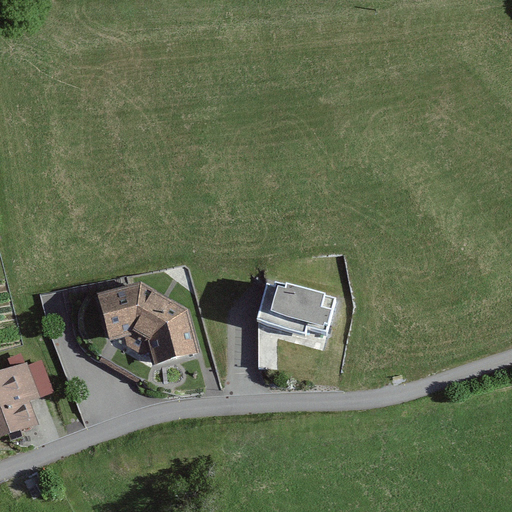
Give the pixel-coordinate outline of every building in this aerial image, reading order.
[(338,303),(269,285),(257,331),(280,336),(304,342),(324,351),(338,303)] [(142,289),(99,301),(111,347),(133,340),(150,348),(155,371),(200,360),(189,316),(142,289)] [(280,336),(257,331),(257,374),(320,375),(324,351),(304,342),(280,336)] [(8,363),(13,375),(27,370),(22,357),(8,363)] [(43,364),(28,370),(40,401),(55,396),(43,364)] [(13,375),(0,380),(0,444),(39,430),(29,405),(40,401),(28,370),(27,370),(13,375)] [(46,481),(36,486),(42,498),(52,493),(46,481)]
